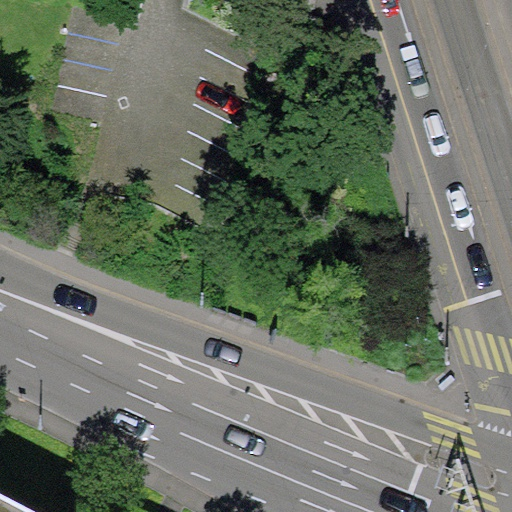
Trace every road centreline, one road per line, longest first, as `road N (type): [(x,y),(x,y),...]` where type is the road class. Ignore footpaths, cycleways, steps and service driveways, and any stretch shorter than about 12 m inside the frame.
road 1 (secondary): [(377,0),(511,423)]
road 2 (primary): [(291,443),(0,316)]
road 3 (primary): [(464,511),(291,443)]
